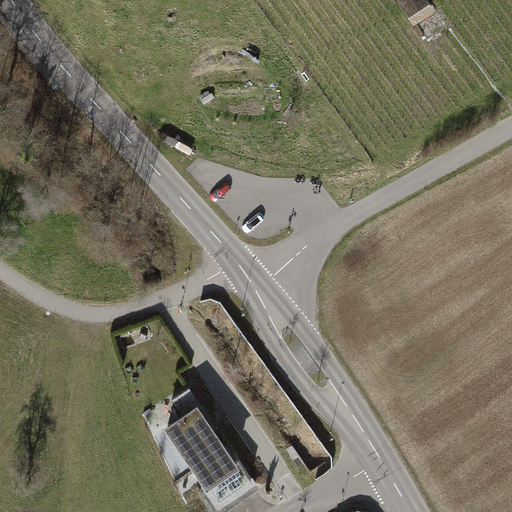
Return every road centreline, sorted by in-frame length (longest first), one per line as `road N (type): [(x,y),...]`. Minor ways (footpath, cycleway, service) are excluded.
road 1 (tertiary): [(247,273),(13,0)]
road 2 (residential): [(0,268),(63,307),(103,315),(223,271),(247,273)]
road 3 (track): [(164,298),(302,505)]
road 4 (tertiary): [(247,273),(290,368),(381,460)]
road 5 (tertiary): [(381,460),(320,350),(247,273)]
road 6 (track): [(511,127),(355,214)]
